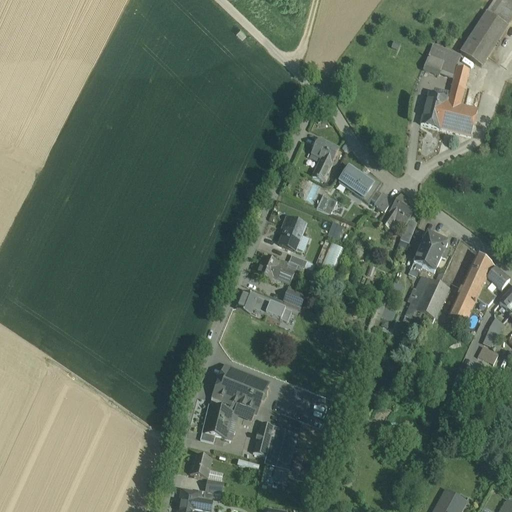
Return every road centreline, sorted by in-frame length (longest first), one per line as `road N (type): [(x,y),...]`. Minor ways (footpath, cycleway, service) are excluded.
road 1 (unclassified): [(164,511),(192,396),(320,95)]
road 2 (residential): [(511,276),(373,167),(320,95)]
road 3 (unknown): [(210,352),(276,387),(272,402),(245,448),(182,435)]
road 4 (unclassified): [(221,0),(320,95)]
